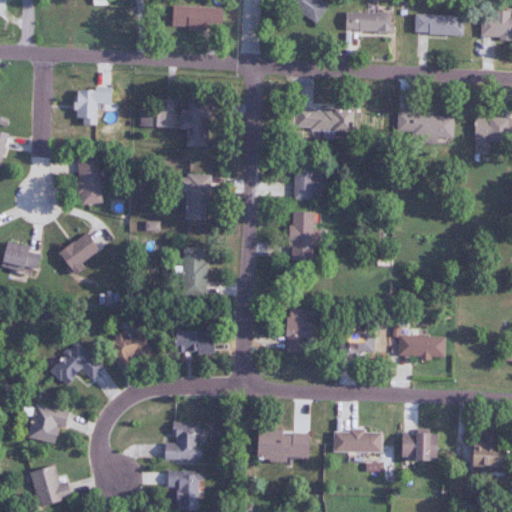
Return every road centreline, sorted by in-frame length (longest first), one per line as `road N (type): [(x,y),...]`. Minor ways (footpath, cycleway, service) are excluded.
road 1 (residential): [(511,78),(0,51)]
road 2 (residential): [(247,389),(257,0)]
road 3 (residential): [(247,389),(511,399)]
road 4 (residential): [(247,389),(143,392),(109,416),(99,438),(100,461),(115,482)]
road 5 (residential): [(45,55),(39,203)]
